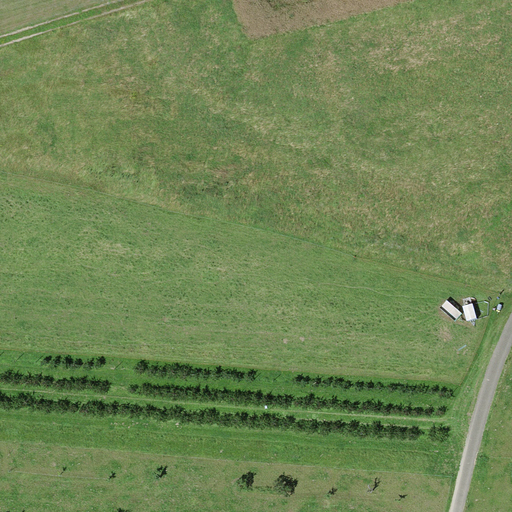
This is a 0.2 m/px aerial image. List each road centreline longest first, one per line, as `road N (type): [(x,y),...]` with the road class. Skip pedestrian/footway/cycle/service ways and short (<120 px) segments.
road 1 (track): [(456,511),(481,409),(511,334)]
road 2 (track): [(0,40),(131,0)]
